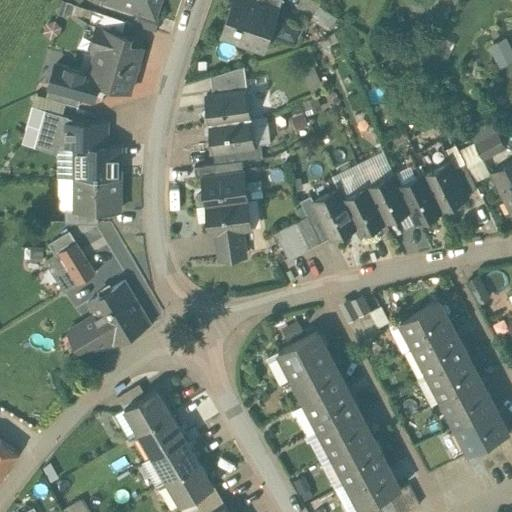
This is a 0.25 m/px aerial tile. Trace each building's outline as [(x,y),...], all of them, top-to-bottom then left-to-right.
[(138,6),(121,0),(107,0),(105,7),(135,17),(137,10),(138,6)] [(159,0),(121,0),(138,6),(137,10),(154,16),(154,15),(159,0)] [(255,0),(254,2),(248,0),(232,0),(221,34),(242,41),(263,48),(264,49),(278,8),(255,0)] [(281,0),(255,0),(278,8),(281,0)] [(338,18),(319,5),(312,15),(332,27),(338,18)] [(154,16),(137,10),(135,17),(133,22),(155,30),(160,17),(154,15),(154,16)] [(125,20),(101,12),(97,26),(122,33),(125,20)] [(142,47),(123,42),(125,34),(122,33),(97,26),(91,45),(100,47),(93,73),(91,79),(99,81),(123,88),(129,90),(132,80),(133,76),(132,75),(140,48),(141,48),(142,47)] [(511,50),(507,41),(492,48),(501,66),(511,60),(511,50)] [(93,73),(56,62),(49,85),(94,98),(99,81),(91,79),(93,73)] [(244,65),(210,76),(213,93),(247,88),(244,65)] [(213,93),(206,94),(210,122),(250,117),(247,88),(213,93)] [(250,117),(210,122),(213,150),(254,145),(254,144),(251,125),(250,117)] [(268,123),(251,125),(254,144),(261,143),(265,142),(270,142),(268,123)] [(97,129),(65,129),(65,146),(76,147),(76,144),(97,144),(97,129)] [(498,130),(474,141),(482,158),(506,146),(502,138),(498,130)] [(511,132),(509,130),(502,138),(511,147),(511,132)] [(254,145),(213,150),(215,162),(241,159),(262,156),(261,143),(254,144),(254,145)] [(97,144),(76,144),(76,147),(76,177),(119,177),(119,144),(97,144)] [(215,162),(194,165),(196,177),(203,176),(243,170),(241,159),(215,162)] [(454,167),(450,159),(424,171),(442,208),(468,195),(466,192),(454,167)] [(511,160),(490,172),(511,216),(511,160)] [(477,187),(465,162),(454,167),(466,192),(477,187)] [(243,170),(203,176),(207,204),(247,199),(243,170)] [(394,171),(368,184),(386,220),(410,208),(411,208),(399,184),(400,183),(394,171)] [(442,208),(424,171),(400,183),(399,184),(411,208),(410,208),(417,221),(442,208)] [(119,177),(76,177),(76,208),(76,210),(98,210),(119,210),(119,177)] [(361,233),(386,220),(368,184),(344,196),(343,196),(356,224),(361,233)] [(313,199),(331,236),(356,224),(343,196),(344,196),(339,187),(313,199)] [(331,236),(313,199),(311,195),(300,200),(307,215),(320,242),(331,236)] [(247,199),(207,204),(210,232),(216,231),(241,228),(251,227),(247,199)] [(98,210),(76,210),(76,208),(65,208),(64,222),(98,222),(98,210)] [(320,242),(307,215),(296,220),(310,247),(320,242)] [(310,247),(296,220),(286,225),(299,252),(310,247)] [(299,252),(286,225),(275,231),(288,258),(299,252)] [(241,228),(216,231),(220,258),(244,254),(241,228)] [(69,230),(48,243),(55,254),(56,253),(75,241),(69,230)] [(95,272),(75,241),(56,253),(75,285),(95,272)] [(75,285),(56,253),(55,254),(45,260),(65,291),(75,285)] [(125,280),(88,303),(101,326),(110,341),(113,345),(113,346),(151,323),(125,280)] [(439,299),(401,319),(415,345),(453,326),(439,299)] [(380,330),(369,310),(358,315),(369,336),(380,330)] [(369,336),(358,315),(348,321),(359,341),(369,336)] [(101,326),(91,332),(87,325),(71,334),(69,330),(67,331),(83,357),(110,341),(101,326)] [(453,326),(415,345),(429,372),(466,352),(453,326)] [(316,330),(279,350),(293,376),(331,357),(316,330)] [(466,352),(429,372),(442,398),(480,378),(466,352)] [(331,357),(293,376),(307,402),(344,383),(331,357)] [(480,378),(442,398),(456,424),(494,404),(480,378)] [(139,383),(117,396),(123,407),(125,406),(145,394),(139,383)] [(344,383),(307,402),(321,428),(358,409),(344,383)] [(145,394),(125,406),(139,431),(170,412),(156,388),(145,394)] [(494,404),(456,424),(470,451),(475,448),(485,443),(496,438),(506,432),(508,431),(494,404)] [(358,409),(321,428),(334,455),(372,435),(358,409)] [(170,412),(139,431),(153,455),(185,436),(170,412)] [(447,438),(455,451),(466,444),(457,431),(447,438)] [(511,455),(511,442),(506,432),(496,438),(507,458),(511,455)] [(372,435),(334,455),(348,481),(386,461),(372,435)] [(185,436),(153,455),(167,479),(199,460),(185,436)] [(507,458),(496,438),(485,443),(496,464),(507,458)] [(0,477),(18,453),(0,440),(0,477)] [(496,464),(485,443),(475,448),(486,469),(496,464)] [(486,469),(475,448),(470,451),(465,454),(475,475),(486,469)] [(199,460),(167,479),(182,503),(193,497),(213,485),(199,460)] [(386,461),(348,481),(362,508),(367,505),(377,500),(388,494),(398,489),(400,488),(386,461)] [(419,504),(409,483),(400,488),(398,489),(409,509),(419,504)] [(213,485),(193,497),(199,507),(220,495),(213,485)] [(403,511),(409,509),(398,489),(388,494),(396,511),(403,511)] [(396,511),(388,494),(377,500),(383,511),(396,511)] [(91,511),(81,495),(66,505),(69,511),(91,511)] [(220,495),(199,507),(189,511),(215,511),(226,506),(220,495)] [(383,511),(377,500),(367,505),(370,511),(383,511)]
